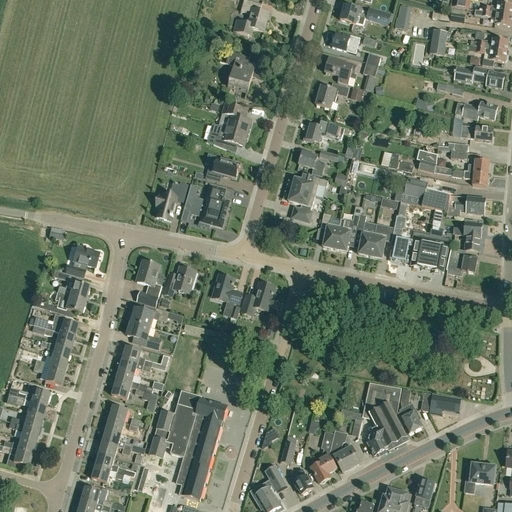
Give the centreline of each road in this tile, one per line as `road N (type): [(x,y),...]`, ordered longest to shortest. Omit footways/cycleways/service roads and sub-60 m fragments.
road 1 (residential): [(59,493),(126,235)]
road 2 (residential): [(244,256),(317,0)]
road 3 (residential): [(233,511),(306,269)]
road 4 (secondary): [(307,511),(511,412)]
road 5 (residential): [(510,310),(306,269)]
